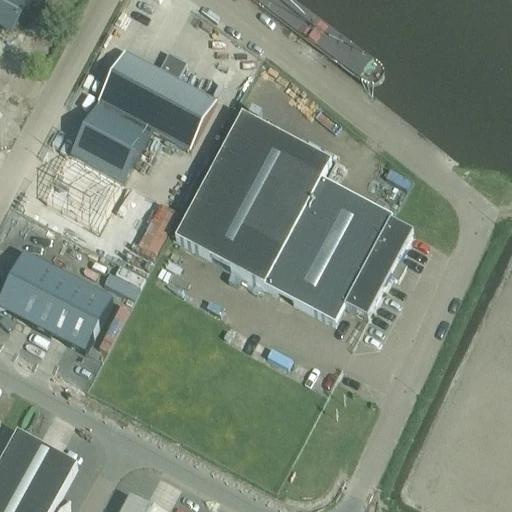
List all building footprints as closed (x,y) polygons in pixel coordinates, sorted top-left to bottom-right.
[(0,0),(0,27),(10,34),(28,3),(21,0),(0,0)] [(215,106),(177,86),(187,69),(170,59),(160,77),(124,58),(98,108),(70,160),(124,188),(152,136),(189,156),(215,106)] [(322,184),(331,167),(241,120),(175,245),(336,330),(345,312),(368,324),(369,323),(368,323),(383,295),(385,296),(393,281),(390,280),(413,238),(414,237),(391,225),(393,222),(322,184)] [(97,196),(65,179),(42,222),(74,239),(97,196)] [(156,209),(123,192),(113,212),(145,229),(156,209)] [(180,216),(165,208),(157,222),(172,230),(180,216)] [(25,259),(0,306),(0,313),(86,358),(114,305),(25,259)] [(129,319),(146,279),(131,272),(114,312),(129,319)] [(0,470),(0,511),(54,511),(78,471),(18,438),(0,470)] [(151,511),(131,501),(124,511),(151,511)]
